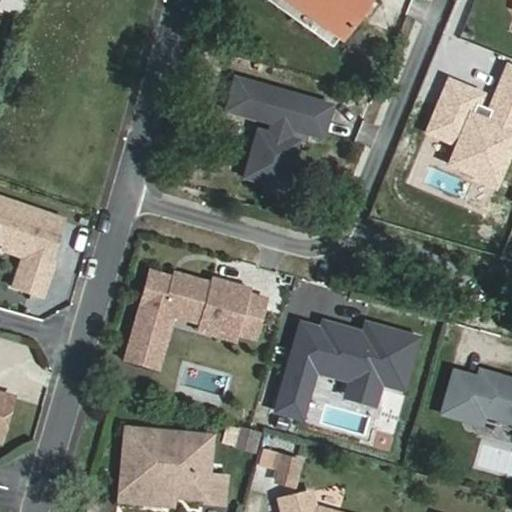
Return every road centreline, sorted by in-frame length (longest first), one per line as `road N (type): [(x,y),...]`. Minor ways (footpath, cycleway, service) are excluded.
road 1 (residential): [(440,0),(340,238),(302,250),(120,196)]
road 2 (residential): [(41,511),(46,459),(120,196)]
road 3 (residential): [(120,196),(176,0)]
